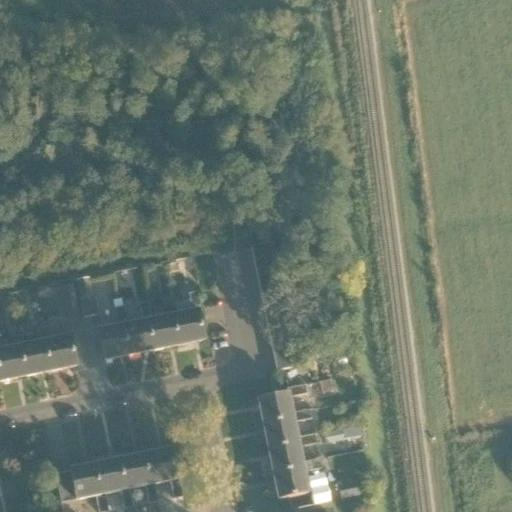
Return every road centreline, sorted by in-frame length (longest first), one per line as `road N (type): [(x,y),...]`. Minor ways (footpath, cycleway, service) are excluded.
road 1 (residential): [(0,419),(196,380)]
road 2 (residential): [(196,380),(233,372),(247,353),(234,249)]
road 3 (residential): [(221,511),(196,380)]
